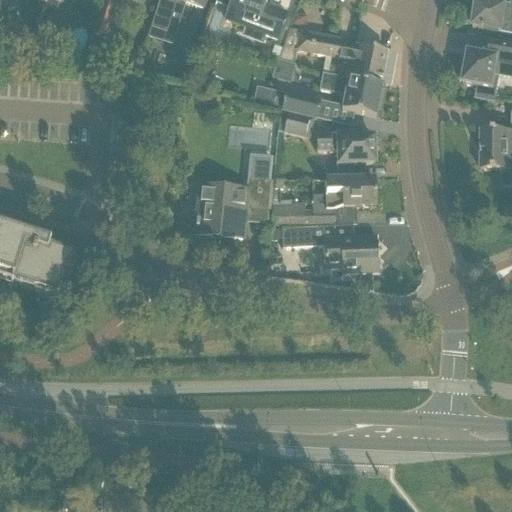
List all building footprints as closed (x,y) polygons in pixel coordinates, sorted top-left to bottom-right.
[(103,0),(92,37),(105,41),(109,27),(114,9),(123,12),(127,0),(103,0)] [(176,3),(202,13),(206,0),(159,0),(150,31),(166,36),(176,3)] [(264,9),(267,0),(216,0),(212,10),(228,16),(225,23),(244,30),(245,28),(254,32),(253,34),(276,42),(285,17),(264,9)] [(471,15),(470,26),(473,26),(472,30),(511,37),(511,0),(510,7),(506,7),(505,8),(496,7),(476,4),(475,16),(471,15)] [(297,18),(293,29),(303,32),(306,21),(297,18)] [(343,83),(381,90),(387,55),(357,50),(339,46),(340,42),(302,35),(299,35),(289,32),(278,64),(293,67),(296,54),(332,61),(327,78),(344,81),(343,83)] [(27,51),(30,37),(11,34),(9,48),(27,51)] [(463,84),(463,88),(477,91),(475,102),(495,106),(500,78),(511,80),(511,48),(483,44),(480,59),(468,56),(466,69),(462,69),(459,84),(463,84)] [(32,47),(28,59),(37,62),(41,50),(32,47)] [(344,81),(327,78),(322,77),(319,94),(344,99),(341,115),(375,121),(381,90),(343,83),(344,81)] [(265,93),(261,110),(281,114),(304,120),(316,122),(320,105),(265,93)] [(308,143),(313,123),(288,117),(283,137),(308,143)] [(228,127),(228,145),(263,146),(263,128),(228,127)] [(511,191),(511,133),(481,133),(480,174),(500,174),(500,188),(504,191),(511,191)] [(352,143),(352,138),(315,140),(316,156),(338,155),(338,168),(335,168),(336,183),(364,183),(364,167),(373,167),(372,142),(352,143)] [(267,214),(272,165),(250,163),(248,182),(247,181),(246,194),(199,190),(194,238),(242,243),(245,212),(266,214),(264,227),(266,228),(267,214)] [(375,210),(374,182),(364,183),(336,183),(336,185),(324,184),(325,200),(312,200),(313,215),(304,215),(304,208),(272,209),(270,229),(334,228),(334,229),(352,228),(356,228),(355,211),(375,210)] [(312,230),(280,231),(282,252),(312,250),(323,250),(324,273),(341,273),(341,278),(378,277),(376,247),(376,240),(353,241),(352,228),(334,229),(312,230)] [(0,275),(11,279),(9,285),(34,293),(36,287),(50,292),(48,297),(62,302),(63,297),(75,259),(48,250),(50,245),(48,245),(30,239),(24,237),(23,237),(21,242),(0,234),(0,275)]
